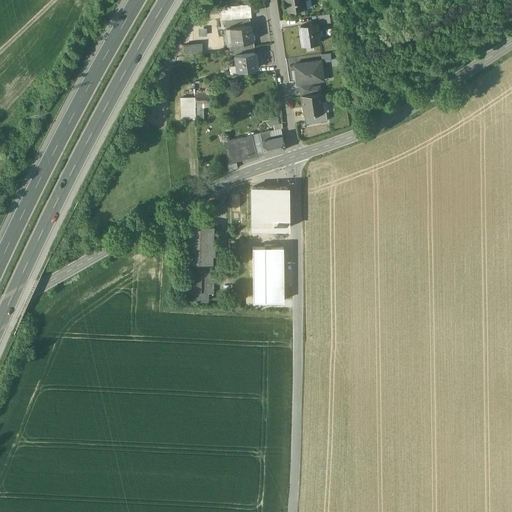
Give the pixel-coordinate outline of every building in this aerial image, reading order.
[(305,0),(287,0),(289,11),(290,11),(306,9),(307,9),(305,0)] [(250,4),(220,7),(221,19),(251,17),(250,4)] [(306,9),(290,11),(291,17),(307,15),(306,9)] [(330,14),(319,16),(320,24),(331,22),(330,14)] [(249,17),(225,19),(226,28),(250,24),(249,17)] [(250,24),(226,28),(229,44),(238,43),(252,41),(253,41),(251,24),(250,24)] [(318,24),(301,26),(304,45),(306,45),(314,44),(321,43),(320,37),(319,31),(318,24)] [(190,43),(191,52),(202,51),(201,42),(190,43)] [(314,44),(306,45),(307,53),(315,52),(314,44)] [(235,55),(237,71),(257,68),(255,52),(242,54),(235,55)] [(322,61),(295,65),(297,84),(299,84),(311,82),(325,80),(322,61)] [(312,88),(300,90),(301,96),(319,93),(318,86),(312,87),(312,88)] [(319,93),(301,96),(304,116),(323,113),(323,112),(320,93),(319,93)] [(195,97),(181,98),(182,119),(196,118),(195,97)] [(323,113),(304,116),(305,124),(327,120),(326,112),(323,112),(323,113)] [(277,116),(268,116),(268,124),(278,123),(277,116)] [(260,132),(262,140),(283,136),(281,128),(260,132)] [(256,149),(253,135),(239,138),(226,140),(230,162),(257,157),(256,149)] [(285,150),(283,136),(262,140),(265,155),(285,150)] [(252,187),(253,229),(288,229),(287,187),(252,187)] [(213,225),(188,224),(187,241),(186,241),(186,254),(187,254),(186,262),(189,263),(209,263),(212,263),(212,255),(214,255),(214,242),(212,242),(213,225)] [(254,301),(285,301),(285,246),(254,246),(254,301)] [(209,263),(189,263),(188,271),(186,271),(186,280),(184,280),(183,292),(188,292),(187,301),(208,302),(208,293),(213,293),(213,281),(211,280),(211,272),(209,272),(209,263)]
